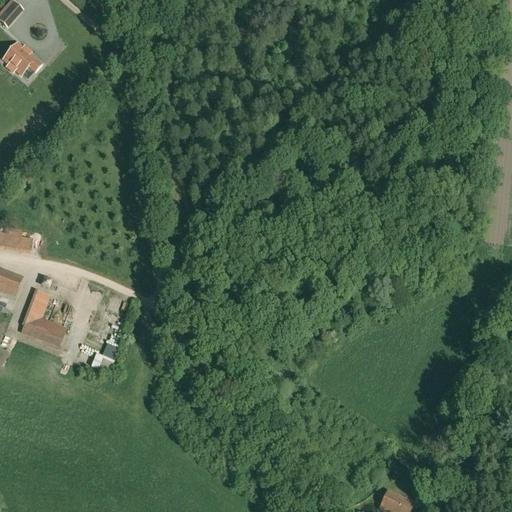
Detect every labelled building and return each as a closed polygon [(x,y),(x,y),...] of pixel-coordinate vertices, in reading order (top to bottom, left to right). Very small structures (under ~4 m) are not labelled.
[(14,18),(5,10),(0,16),(0,23),(6,28),(14,18)] [(42,66),(17,45),(3,61),(9,67),(11,65),(16,70),(14,71),(21,77),(29,69),(35,74),(42,66)] [(32,240),(21,239),(18,254),(30,256),(32,240)] [(0,292),(15,298),(22,278),(0,269),(0,292)] [(37,293),(29,316),(22,334),(59,349),(66,331),(41,321),(50,298),(37,293)] [(107,377),(113,363),(93,355),(87,368),(107,377)] [(378,511),(380,511),(411,511),(415,504),(387,491),(378,511)]
